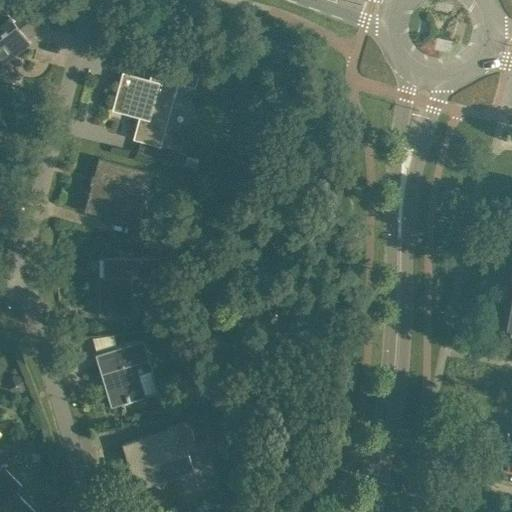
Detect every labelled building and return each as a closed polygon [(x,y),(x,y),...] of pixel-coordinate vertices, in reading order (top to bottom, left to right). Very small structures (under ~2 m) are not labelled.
[(10,15),(2,5),(0,6),(0,66),(31,42),(27,37),(40,27),(23,5),(10,15)] [(178,82),(195,87),(198,73),(154,61),(149,78),(122,71),(112,109),(143,117),(137,139),(160,145),(178,82)] [(0,133),(8,127),(0,116),(0,145),(4,142),(0,137),(0,133)] [(174,162),(177,152),(178,149),(160,144),(160,145),(157,157),(174,162)] [(119,220),(136,224),(136,223),(139,224),(140,220),(125,216),(134,185),(148,189),(153,172),(99,157),(89,191),(88,191),(86,196),(88,197),(84,210),(104,215),(119,220)] [(161,230),(139,224),(136,223),(136,224),(132,237),(131,242),(157,245),(161,230)] [(99,315),(119,315),(132,315),(132,276),(155,276),(155,257),(123,257),(103,257),(99,257),(99,275),(99,315)] [(509,297),(508,304),(503,327),(511,328),(511,282),(511,286),(508,285),(506,296),(509,297)] [(281,310),(274,311),(275,314),(272,315),(274,327),(284,326),(281,310)] [(164,313),(146,315),(147,325),(165,323),(164,313)] [(244,314),(232,316),(233,326),(245,325),(244,314)] [(217,330),(232,328),(230,315),(215,317),(217,330)] [(111,406),(130,400),(145,395),(138,373),(152,369),(142,338),(114,347),(95,353),(111,406)] [(9,384),(12,390),(20,392),(24,379),(11,376),(9,384)] [(203,385),(205,405),(219,404),(216,384),(203,385)] [(122,443),(125,454),(126,460),(130,458),(138,485),(134,487),(135,489),(153,483),(161,487),(165,480),(178,476),(179,477),(193,473),(185,447),(195,444),(188,419),(166,426),(167,429),(141,437),(122,443)] [(5,468),(0,473),(0,511),(32,511),(35,510),(16,491),(22,485),(5,468)] [(259,504),(273,497),(267,487),(253,494),(259,504)] [(63,506),(59,501),(55,496),(45,505),(51,511),(60,511),(65,508),(63,506)]
